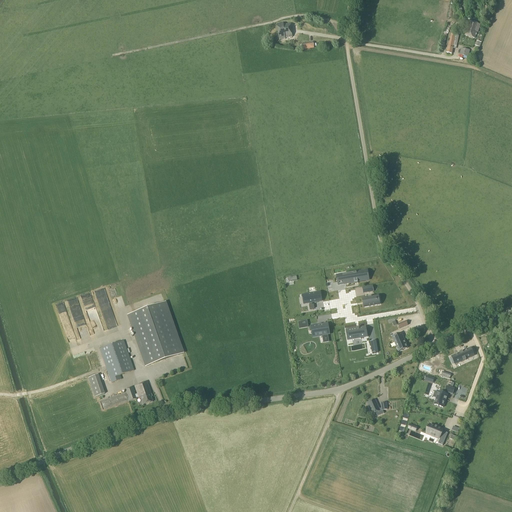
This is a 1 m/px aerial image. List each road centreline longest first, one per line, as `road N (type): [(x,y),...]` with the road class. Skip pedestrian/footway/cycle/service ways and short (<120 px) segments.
road 1 (unclassified): [(0,479),(174,412),(340,391),(435,347)]
road 2 (unclassified): [(435,347),(380,238),(348,63),(356,0)]
